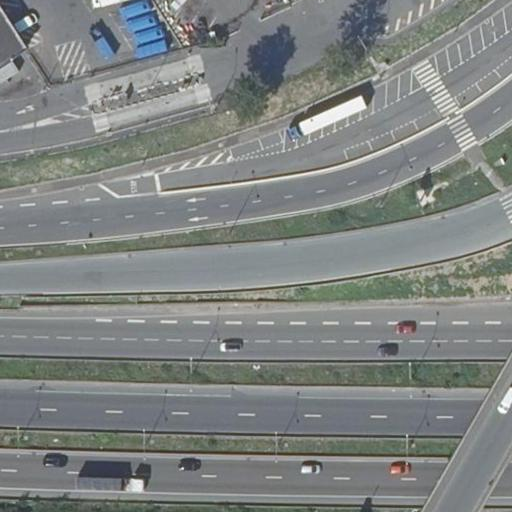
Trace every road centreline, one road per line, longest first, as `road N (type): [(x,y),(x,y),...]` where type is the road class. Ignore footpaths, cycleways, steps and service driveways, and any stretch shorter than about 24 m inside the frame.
road 1 (trunk): [(511,209),(379,252),(0,279)]
road 2 (trunk): [(0,467),(511,480)]
road 3 (trunk): [(511,418),(0,406)]
road 4 (trunk): [(511,333),(0,333)]
